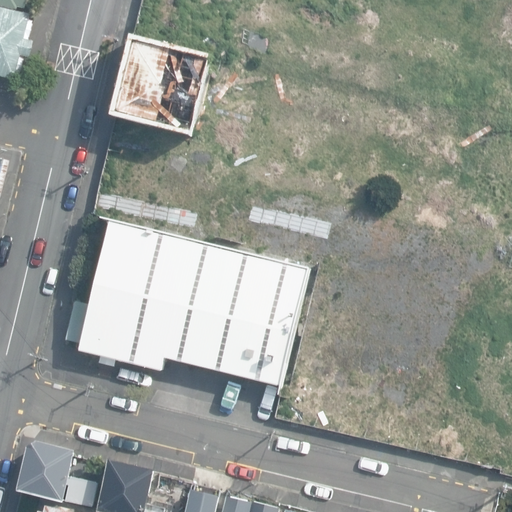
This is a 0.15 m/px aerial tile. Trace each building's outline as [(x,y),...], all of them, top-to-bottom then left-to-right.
[(0,0),(0,72),(11,75),(16,53),(22,55),(26,35),(20,35),(25,6),(0,0)] [(193,141),(212,58),(137,40),(117,123),(193,141)] [(311,274),(113,226),(82,354),(167,375),(171,361),(283,389),(311,274)] [(78,451),(37,441),(26,490),(93,505),(99,482),(73,476),(78,451)] [(147,511),(158,470),(112,459),(100,510),(107,511),(147,511)] [(215,511),(220,495),(194,489),(188,511),(215,511)] [(256,511),(259,502),(233,494),(228,511),(256,511)] [(259,502),(256,511),(289,511),(291,510),(259,502)]
